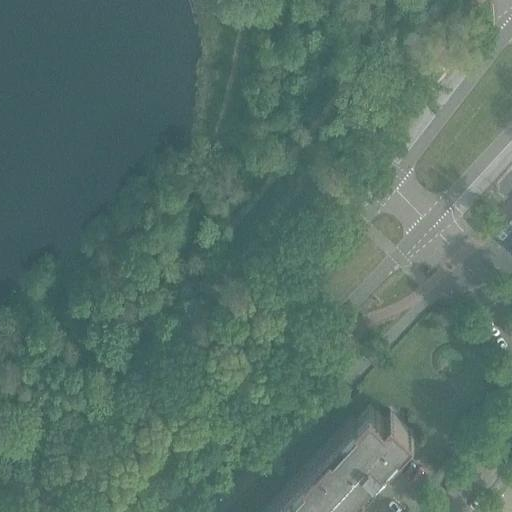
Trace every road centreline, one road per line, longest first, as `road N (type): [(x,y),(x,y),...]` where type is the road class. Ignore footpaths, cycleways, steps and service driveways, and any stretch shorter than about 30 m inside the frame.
road 1 (secondary): [(390,185),(266,338),(88,511)]
road 2 (secondary): [(138,511),(426,222)]
road 3 (secondary): [(511,28),(390,185)]
road 4 (secondary): [(426,222),(511,131)]
